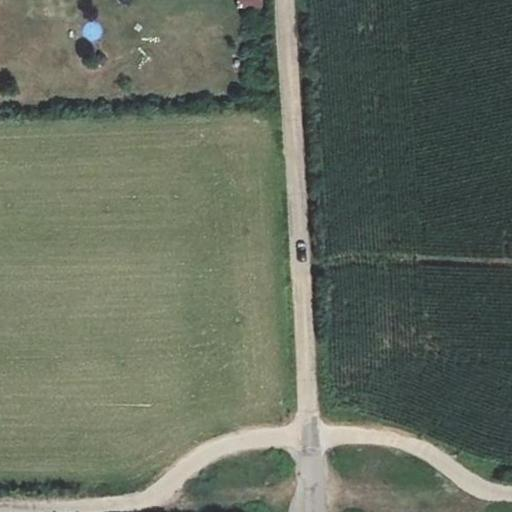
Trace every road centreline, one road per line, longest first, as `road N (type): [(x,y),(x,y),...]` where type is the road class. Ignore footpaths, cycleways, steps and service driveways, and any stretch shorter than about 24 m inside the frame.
road 1 (unclassified): [(311,436),(284,0)]
road 2 (unclassified): [(311,436),(213,448),(130,503),(0,508)]
road 3 (unclassified): [(511,493),(485,490),(412,444),(376,435),(311,436)]
